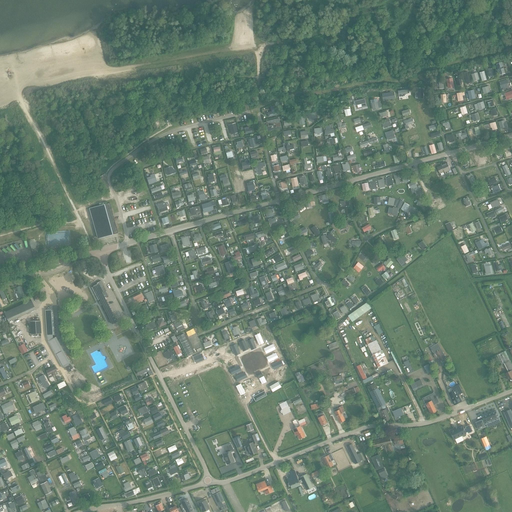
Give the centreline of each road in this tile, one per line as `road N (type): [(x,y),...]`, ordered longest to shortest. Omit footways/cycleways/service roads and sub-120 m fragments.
road 1 (unclassified): [(511,136),(96,252)]
road 2 (unclassified): [(209,482),(376,425),(423,425),(511,391)]
road 3 (unclassified): [(209,482),(96,252)]
road 4 (unclassified): [(80,511),(209,482)]
